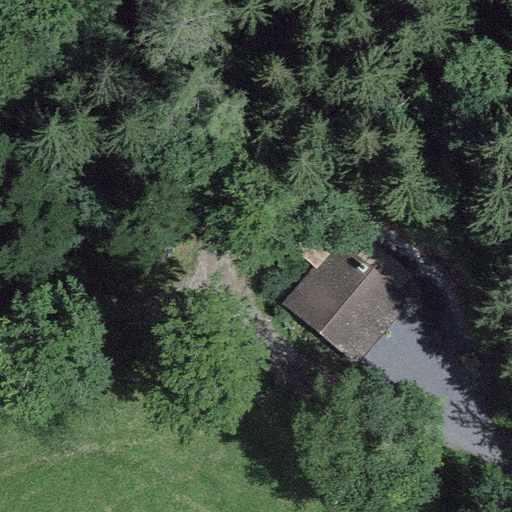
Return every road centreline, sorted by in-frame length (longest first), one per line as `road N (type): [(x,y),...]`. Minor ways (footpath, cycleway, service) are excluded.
road 1 (track): [(255,347),(383,410),(511,457)]
road 2 (track): [(0,324),(223,321)]
